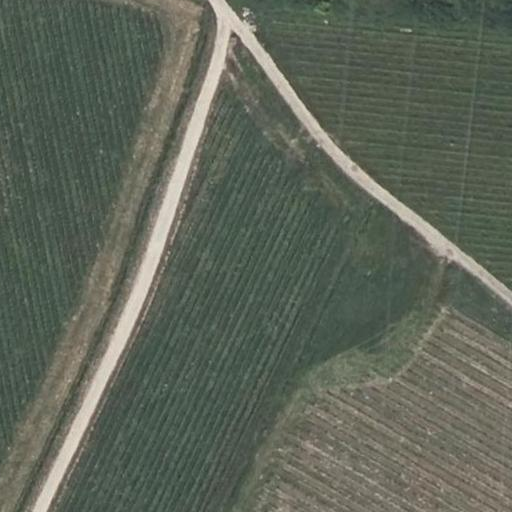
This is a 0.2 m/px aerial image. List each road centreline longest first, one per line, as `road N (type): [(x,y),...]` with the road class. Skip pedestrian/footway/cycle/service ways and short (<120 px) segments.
road 1 (track): [(223,44),(84,426),(44,511)]
road 2 (track): [(511,296),(284,126),(197,0)]
